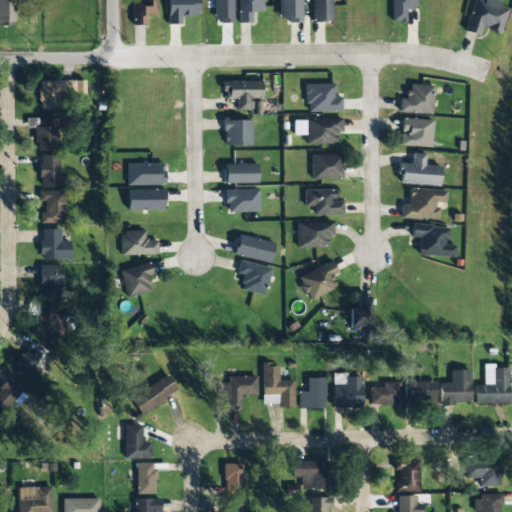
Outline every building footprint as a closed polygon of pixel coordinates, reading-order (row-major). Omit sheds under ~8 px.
[(12,0),(0,0),(0,25),(13,26),(12,0)] [(131,0),(132,25),(145,25),(145,15),(156,15),(155,0),(131,0)] [(166,0),(167,24),(181,25),(181,16),(197,16),(197,0),(166,0)] [(232,0),(212,0),(214,22),(233,22),(232,0)] [(262,0),(237,0),(238,23),(252,23),(251,12),(263,12),(262,0)] [(300,0),(277,0),(278,18),(287,18),(287,23),(301,22),(300,0)] [(330,0),(311,0),(312,22),(331,22),(330,0)] [(390,0),(391,22),(406,22),(405,8),(416,7),(415,0),(390,0)] [(500,33),(508,8),(499,6),(501,1),(497,0),(472,0),(464,31),(478,36),(481,28),(500,33)] [(84,80),(38,81),(38,104),(85,103),(84,80)] [(261,81),(223,81),(223,99),(236,99),(236,111),(252,110),(251,99),(261,98),(261,81)] [(334,84),(305,84),(305,112),(341,111),(340,97),(334,97),(334,84)] [(432,86),(407,85),(406,99),(398,99),(398,113),(432,114),(432,86)] [(56,150),(55,118),(26,119),(26,127),(35,127),(35,150),(56,150)] [(251,120),(223,119),(223,145),(251,146),(251,120)] [(293,135),(305,135),(305,144),(336,143),(336,133),(342,133),(341,119),(293,120),(293,135)] [(432,120),(400,119),(399,145),(431,147),(432,120)] [(397,183),(438,186),(440,167),(424,165),(425,154),(411,153),(411,164),(399,163),(397,183)] [(341,154),(310,155),(311,180),(341,180),(341,154)] [(39,186),(59,187),(59,155),(39,155),(39,186)] [(164,185),(163,163),(126,164),(126,186),(164,185)] [(257,183),(257,164),(224,164),(224,183),(257,183)] [(445,190),(408,188),(408,205),(400,205),(400,218),(436,220),(437,202),(445,203),(445,190)] [(164,189),(127,190),(127,211),(164,211),(164,189)] [(259,212),(258,189),(224,190),(225,213),(259,212)] [(303,190),(303,207),(314,207),(314,216),(342,215),(342,201),(335,201),(335,189),(303,190)] [(64,223),(65,191),(38,191),(38,201),(44,202),(43,212),(40,212),(39,223),(64,223)] [(332,222),(296,223),(296,248),(326,247),(326,237),(332,237),(332,222)] [(447,227),(411,225),(410,238),(418,238),(417,255),(454,257),(455,245),(446,245),(447,227)] [(40,260),(69,259),(69,241),(60,241),(59,229),(39,230),(40,260)] [(156,255),(156,241),(145,241),(144,231),(119,232),(120,255),(156,255)] [(269,263),(274,243),(238,234),(233,255),(269,263)] [(235,274),(243,275),(239,290),(264,296),(270,268),(239,260),(235,274)] [(338,275),(331,261),(297,277),(308,301),(334,289),(329,279),(338,275)] [(146,276),(153,275),(150,262),(119,270),(126,298),(150,292),(146,276)] [(61,265),(40,265),(40,300),(56,300),(56,293),(61,292),(61,265)] [(348,308),(348,327),(370,327),(369,298),(356,298),(356,308),(348,308)] [(64,316),(55,314),(56,308),(39,306),(34,337),(53,340),(55,330),(61,331),(64,316)] [(13,370),(34,381),(50,352),(29,340),(13,370)] [(261,364),(261,405),(293,406),(293,380),(278,380),(278,364),(261,364)] [(508,404),(508,368),(483,368),(483,385),(473,385),(474,404),(508,404)] [(470,404),(470,370),(450,370),(450,383),(439,383),(439,404),(470,404)] [(140,415),(178,392),(167,375),(129,398),(140,415)] [(256,376),(226,377),(226,410),(239,410),(239,395),(256,395),(256,376)] [(331,385),(332,408),(361,407),(360,377),(344,377),(344,384),(331,385)] [(0,386),(0,407),(5,411),(22,390),(7,378),(0,386)] [(324,409),(324,378),(306,378),(306,392),(298,392),(298,409),(324,409)] [(434,381),(404,381),(404,401),(425,400),(425,405),(435,405),(434,381)] [(369,387),(369,405),(398,405),(398,382),(381,383),(381,387),(369,387)] [(124,459),(150,459),(150,442),(141,442),(141,425),(123,425),(124,459)] [(479,478),(479,487),(499,486),(499,459),(463,460),(463,478),(479,478)] [(418,492),(417,460),(392,460),(392,470),(395,470),(396,492),(418,492)] [(291,478),(300,477),(300,490),(326,489),(326,461),(291,462),(291,478)] [(135,494),(154,494),(154,463),(135,463),(135,494)] [(242,496),(241,463),(222,464),(222,496),(242,496)] [(16,511),(52,511),(51,486),(16,488),(16,511)] [(500,511),(500,495),(472,495),(472,511),(500,511)] [(330,497),(308,498),(308,511),(326,511),(326,508),(330,508),(330,497)] [(159,511),(159,498),(133,499),(133,511),(159,511)] [(62,499),(61,511),(97,511),(98,499),(62,499)] [(250,511),(243,511),(243,501),(222,502),(222,511),(250,511)]
